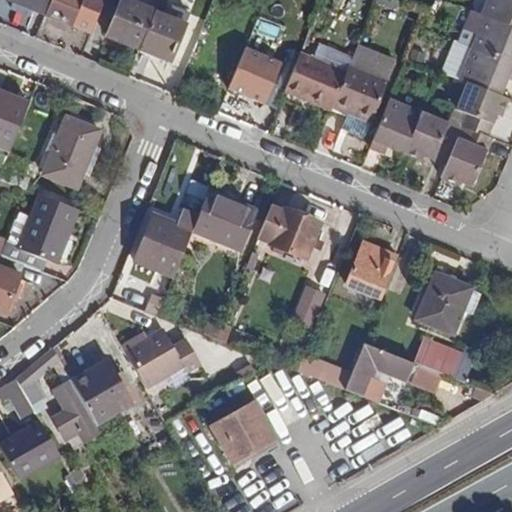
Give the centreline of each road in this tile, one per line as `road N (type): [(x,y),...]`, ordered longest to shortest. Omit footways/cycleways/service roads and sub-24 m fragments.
road 1 (residential): [(153,113),(490,250)]
road 2 (residential): [(0,357),(91,266),(153,113)]
road 3 (primary): [(511,428),(367,511)]
road 4 (residential): [(0,50),(153,113)]
